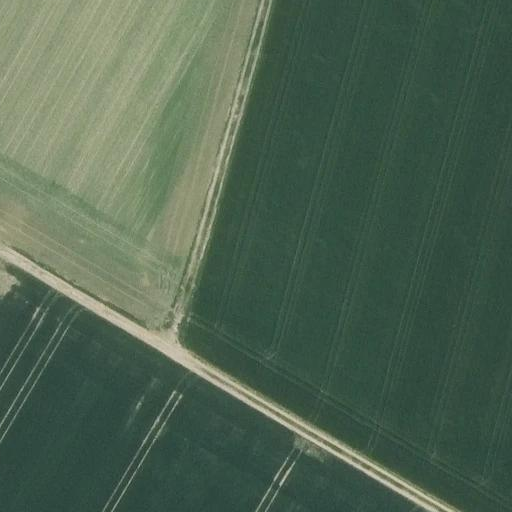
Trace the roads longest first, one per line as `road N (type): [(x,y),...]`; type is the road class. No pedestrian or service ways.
road 1 (track): [(437,511),(0,251)]
road 2 (track): [(170,353),(266,0)]
